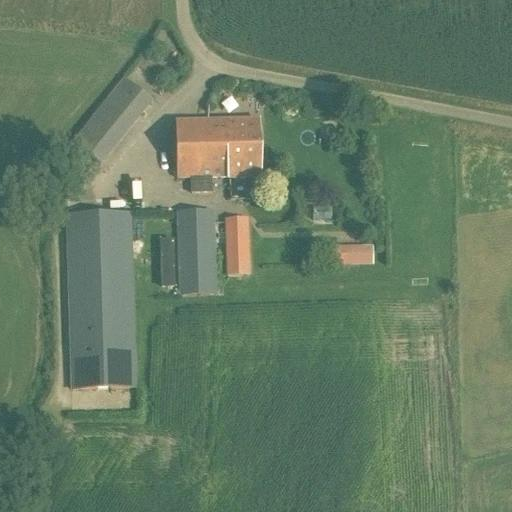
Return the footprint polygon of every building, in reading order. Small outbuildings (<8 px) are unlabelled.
[(99,161),(151,98),(124,76),(72,139),(99,161)] [(261,179),(260,121),(176,123),(177,179),(190,178),(191,195),(213,194),(212,178),(228,178),(228,180),(261,179)] [(215,227),(214,212),(177,214),(177,227),(178,227),(179,298),(216,297),(215,226),(215,227)] [(71,392),(136,390),(132,213),(65,216),(71,392)] [(227,279),(250,277),(248,220),(225,221),(227,279)] [(344,267),(373,267),(373,247),(344,247),(344,267)]
